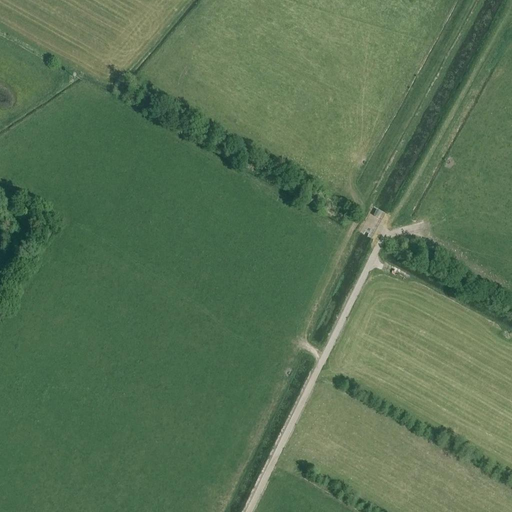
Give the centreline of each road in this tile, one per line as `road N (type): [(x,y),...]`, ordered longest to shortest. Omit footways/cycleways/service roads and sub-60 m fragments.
road 1 (track): [(248,511),(378,246),(409,228)]
road 2 (track): [(511,0),(387,236)]
road 3 (track): [(478,0),(364,198)]
